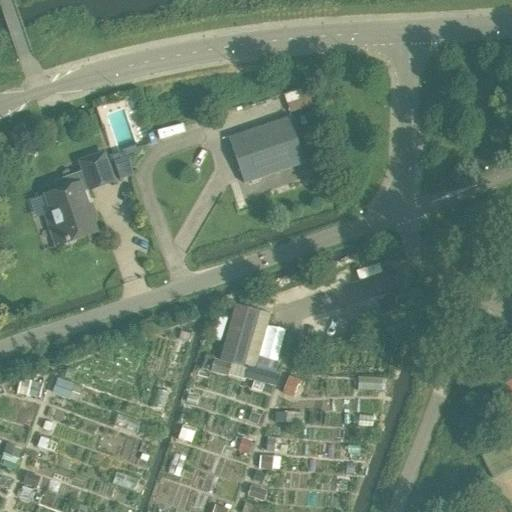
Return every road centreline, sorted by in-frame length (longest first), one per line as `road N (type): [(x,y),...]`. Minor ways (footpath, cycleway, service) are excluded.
road 1 (unclassified): [(0,349),(402,216),(405,32)]
road 2 (tertiary): [(0,108),(151,61),(405,32)]
